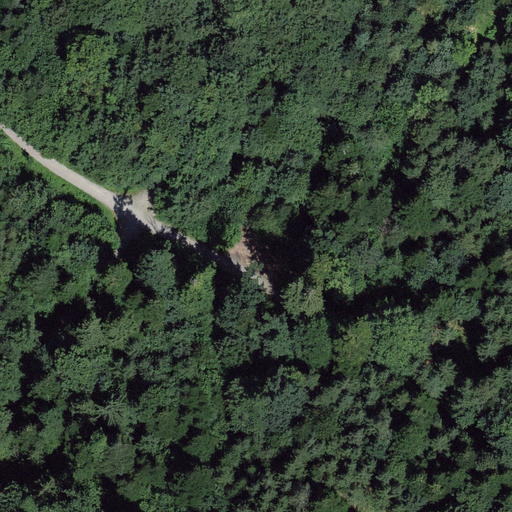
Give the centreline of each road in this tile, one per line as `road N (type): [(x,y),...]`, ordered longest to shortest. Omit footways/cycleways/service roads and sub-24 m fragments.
road 1 (track): [(137,217),(432,396),(511,468)]
road 2 (track): [(226,265),(365,0)]
road 3 (track): [(137,217),(53,341),(0,443)]
road 4 (track): [(137,217),(199,112),(237,0)]
road 5 (track): [(0,119),(137,217)]
